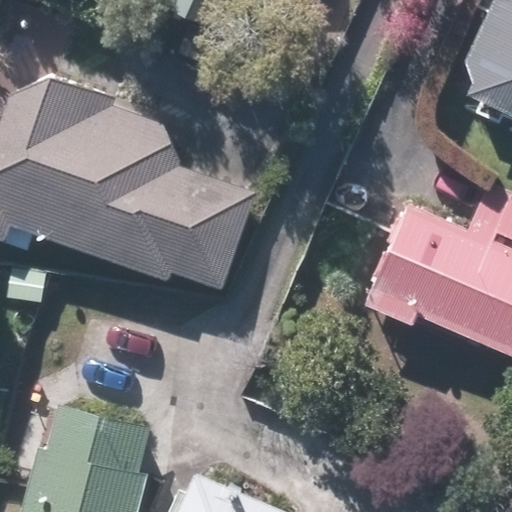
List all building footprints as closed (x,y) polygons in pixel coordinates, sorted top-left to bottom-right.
[(152,0),(152,1),(216,32),(231,0),(152,0)] [(511,0),(490,0),(449,91),(511,120),(511,0)] [(0,227),(222,295),(254,190),(157,162),(171,115),(0,63),(0,227)] [(460,228),(401,199),(358,287),(511,362),(511,191),(485,178),(460,228)] [(133,511),(153,426),(50,401),(23,511),(133,511)] [(295,511),(195,467),(174,511),(295,511)]
